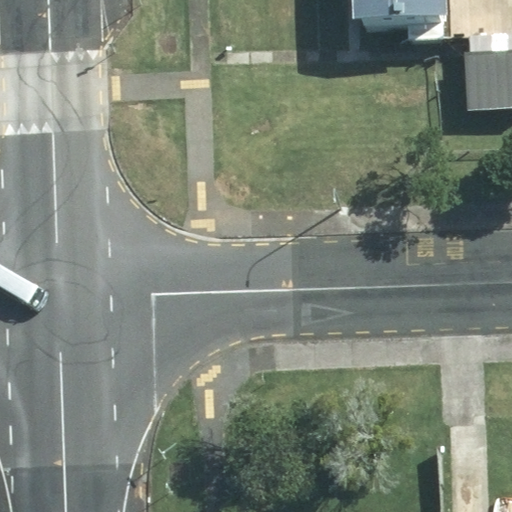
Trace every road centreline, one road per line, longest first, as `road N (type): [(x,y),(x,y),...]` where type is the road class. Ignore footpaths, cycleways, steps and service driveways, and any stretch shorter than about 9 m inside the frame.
road 1 (residential): [(59,296),(511,279)]
road 2 (residential): [(59,296),(49,0)]
road 3 (tertiary): [(66,511),(59,296)]
